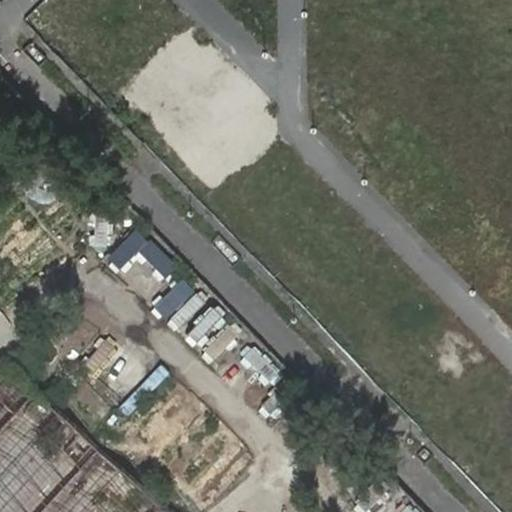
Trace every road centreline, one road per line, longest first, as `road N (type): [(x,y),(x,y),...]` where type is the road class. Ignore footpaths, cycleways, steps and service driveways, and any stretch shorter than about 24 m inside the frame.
road 1 (residential): [(0,41),(393,452)]
road 2 (unknown): [(0,317),(55,277),(80,271),(112,290),(342,511)]
road 3 (residential): [(287,79),(293,126),(511,358)]
road 4 (residential): [(193,0),(269,78),(287,79)]
